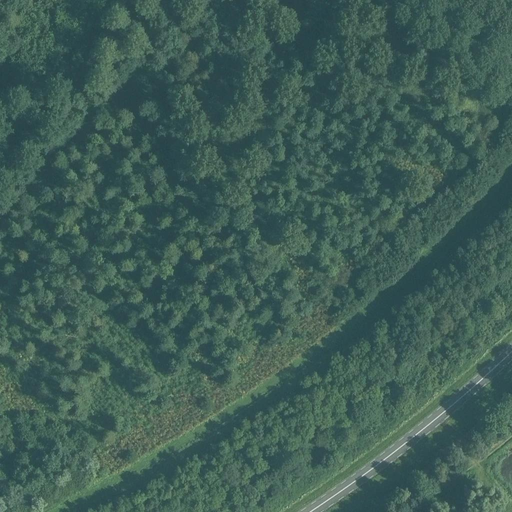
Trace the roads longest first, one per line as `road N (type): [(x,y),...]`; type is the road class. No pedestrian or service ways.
road 1 (track): [(183,0),(130,89),(0,228)]
road 2 (secondary): [(310,511),(511,348)]
